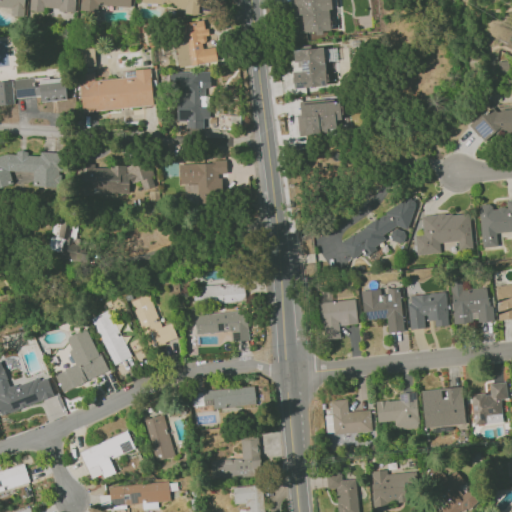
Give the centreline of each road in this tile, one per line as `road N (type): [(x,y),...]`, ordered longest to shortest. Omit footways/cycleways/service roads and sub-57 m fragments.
road 1 (residential): [(287,374),(511,351),(456,176)]
road 2 (secondary): [(250,0),(287,374)]
road 3 (residential): [(267,137),(0,128)]
road 4 (residential): [(0,448),(50,435),(186,370),(241,367)]
road 5 (secondary): [(287,374),(299,511)]
